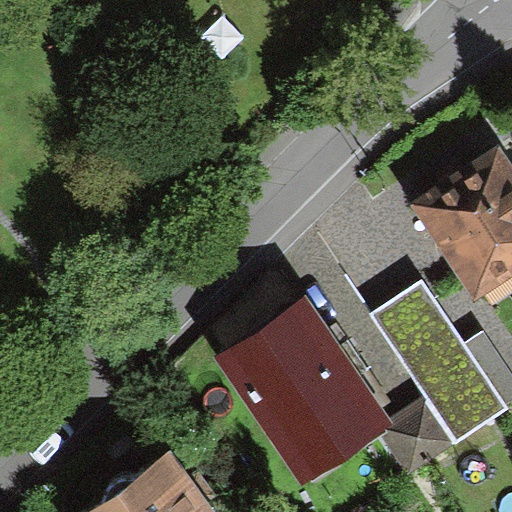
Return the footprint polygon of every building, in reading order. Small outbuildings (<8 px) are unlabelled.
[(511,204),(483,155),(408,198),(473,309),(511,286),(511,204)] [(507,403),(425,277),(374,310),(456,436),(507,403)] [(294,306),(221,354),(307,481),(379,433),(294,306)] [(417,408),(379,433),(407,476),(445,451),(417,408)] [(191,511),(153,460),(82,511),(191,511)]
